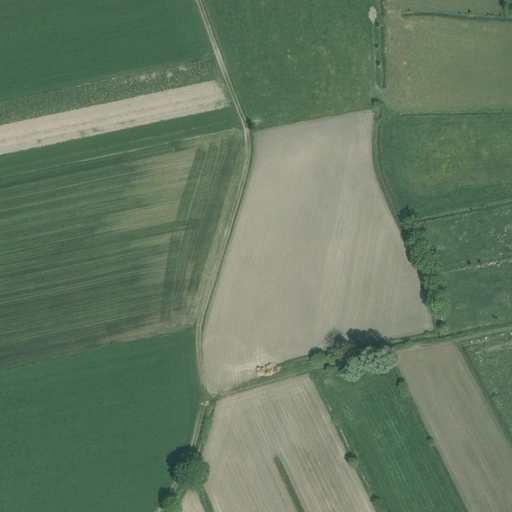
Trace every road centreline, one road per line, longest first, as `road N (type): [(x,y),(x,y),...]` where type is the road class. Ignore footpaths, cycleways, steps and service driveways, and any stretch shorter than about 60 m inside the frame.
road 1 (track): [(201,0),(246,139),(199,328),(208,391),(511,325)]
road 2 (track): [(216,393),(185,489),(167,511)]
